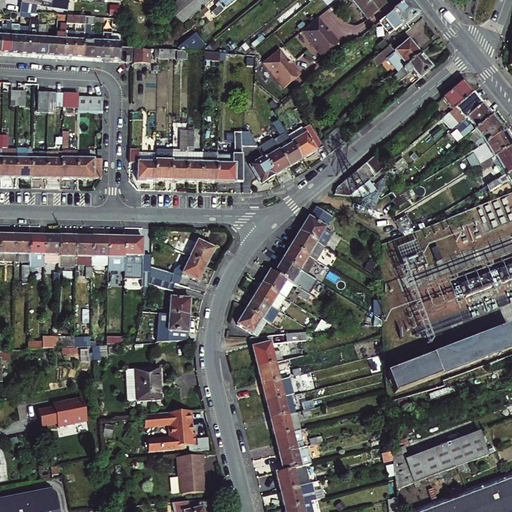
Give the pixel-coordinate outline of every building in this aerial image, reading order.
[(57,3),(42,0),(27,0),(23,21),(25,21),(34,21),(44,22),(45,13),(55,14),(69,16),(71,4),(63,3),(57,3)] [(196,26),(224,3),(221,0),(196,0),(184,10),(196,26)] [(231,17),(252,0),(236,0),(239,3),(228,12),(231,17)] [(379,0),(355,0),(352,3),(365,20),(383,5),(379,0)] [(368,19),(374,27),(390,14),(383,5),(365,20),(366,21),(368,19)] [(406,15),(389,28),(399,40),(404,36),(407,39),(426,24),(414,9),(406,15)] [(81,24),(71,23),(70,29),(70,31),(80,32),(81,24)] [(89,24),(81,24),(80,32),(89,32),(89,31),(89,24)] [(41,64),(43,32),(44,27),(34,26),(33,34),(33,45),(31,64),(41,64)] [(323,26),(306,39),(327,65),(344,51),(335,40),(334,41),(323,26)] [(389,28),(384,32),(394,45),(399,40),(389,28)] [(24,33),(16,32),(13,62),(15,63),(22,63),(24,33)] [(52,32),(43,32),(41,64),(50,65),(51,46),(52,40),(52,32)] [(16,33),(6,33),(6,35),(4,62),(13,62),(16,33)] [(24,33),(22,63),(31,64),(33,45),(33,34),(24,33)] [(70,39),(61,39),(60,47),(59,66),(67,66),(70,39)] [(78,67),(79,40),(70,39),(67,66),(78,67)] [(114,69),(116,40),(107,39),(107,42),(105,69),(114,69)] [(177,50),(157,49),(156,59),(186,59),(186,50),(198,50),(198,39),(177,39),(177,50)] [(88,48),(88,40),(79,40),(78,67),(86,67),(88,48)] [(114,69),(124,70),(125,57),(126,40),(116,40),(114,69)] [(107,42),(97,42),(97,49),(95,68),(105,69),(107,42)] [(59,66),(60,47),(55,47),(51,46),(50,65),(59,66)] [(88,48),(86,67),(95,68),(97,49),(88,48)] [(400,63),(395,55),(375,71),(380,78),(389,70),(401,84),(425,64),(415,51),(400,63)] [(125,57),(124,70),(135,71),(136,58),(125,57)] [(283,57),(267,71),(288,96),(296,90),(305,83),(296,71),(295,72),(283,57)] [(178,60),(165,60),(162,59),(161,69),(178,70),(178,60)] [(154,60),(139,60),(138,74),(153,75),(154,60)] [(208,62),(208,70),(223,71),(223,69),(224,63),(217,63),(208,62)] [(401,84),(398,86),(403,92),(418,81),(424,88),(437,77),(426,64),(425,64),(401,84)] [(473,87),(463,75),(443,91),(453,104),(473,87)] [(483,98),(473,87),(453,104),(439,115),(448,126),(451,124),(483,98)] [(11,106),(19,106),(20,90),(12,90),(11,106)] [(27,90),(20,90),(19,106),(26,107),(27,90)] [(49,108),(50,92),(40,92),(40,112),(49,113),(49,108)] [(56,92),(50,92),(49,108),(55,109),(65,109),(65,108),(65,94),(56,94),(56,92)] [(79,94),(65,94),(65,108),(78,109),(79,94)] [(80,97),(79,111),(105,112),(106,98),(80,97)] [(492,110),(483,98),(451,124),(461,135),(469,129),(474,124),(476,123),(492,110)] [(472,145),(506,126),(492,110),(476,123),(474,124),(482,133),(476,137),(469,141),(472,145)] [(474,124),(469,129),(476,137),(482,133),(474,124)] [(511,139),(511,137),(506,126),(472,145),(470,146),(473,151),(479,148),(478,146),(487,141),(493,151),(511,139)] [(349,149),(338,135),(332,139),(343,154),(349,149)] [(322,148),(315,137),(311,139),(320,149),(322,148)] [(293,149),(286,138),(281,141),(285,146),(276,151),(278,155),(280,158),(293,149)] [(181,165),(174,164),(173,193),(188,194),(190,165),(190,140),(182,139),(181,165)] [(293,149),(297,155),(306,170),(326,157),(320,149),(311,139),(308,141),(307,140),(293,149)] [(343,154),(332,139),(327,144),(338,159),(343,154)] [(511,164),(511,139),(493,151),(482,158),(485,163),(494,158),(495,156),(498,154),(507,168),(511,164)] [(199,140),(190,140),(190,165),(188,194),(204,194),(204,176),(205,165),(198,165),(199,140)] [(264,162),(261,158),(256,149),(253,145),(247,144),(247,147),(247,161),(264,162)] [(327,144),(322,148),(332,164),(338,159),(327,144)] [(236,173),(246,173),(247,161),(247,147),(237,146),(237,167),(236,173)] [(256,149),(261,158),(266,155),(260,146),(256,149)] [(77,180),(77,160),(78,148),(63,148),(63,153),(62,179),(77,180)] [(332,164),(322,148),(320,149),(326,157),(331,164),(332,164)] [(383,160),(374,148),(366,154),(375,166),(383,160)] [(3,149),(2,177),(16,177),(17,159),(17,150),(3,149)] [(16,177),(31,178),(32,152),(32,150),(17,149),(17,150),(17,159),(16,177)] [(293,149),(280,158),(283,163),(297,155),(293,149)] [(32,152),(31,178),(47,178),(48,153),(32,152)] [(62,179),(63,153),(48,153),(47,178),(62,179)] [(375,166),(366,154),(363,157),(372,169),(375,166)] [(498,154),(495,156),(504,170),(507,168),(498,154)] [(293,178),(283,163),(280,158),(278,155),(265,163),(268,168),(273,177),(279,187),(293,178)] [(306,170),(297,155),(283,163),(293,178),(306,170)] [(362,158),(359,160),(368,172),(372,169),(363,157),(362,158)] [(103,161),(77,160),(77,180),(93,180),(93,179),(103,179),(103,161)] [(368,172),(359,160),(354,164),(363,176),(366,174),(368,172)] [(139,191),(157,192),(158,165),(140,164),(140,162),(130,161),(130,174),(140,174),(139,191)] [(158,163),(158,165),(157,192),(173,193),(174,164),(158,163)] [(363,176),(354,164),(348,169),(357,181),(358,179),(363,176)] [(511,164),(507,168),(504,170),(487,179),(493,189),(496,187),(493,183),(500,179),(498,176),(501,175),(503,177),(506,176),(509,173),(511,177),(511,164)] [(220,166),(219,176),(219,194),(246,195),(246,173),(236,173),(237,167),(220,166)] [(277,188),(279,187),(273,177),(268,168),(253,178),(264,197),(270,193),(272,195),(278,190),(277,188)] [(357,181),(348,169),(341,175),(350,186),(357,181)] [(350,186),(348,188),(370,190),(375,186),(366,174),(363,176),(358,179),(357,181),(350,186)] [(335,180),(335,186),(348,188),(350,186),(341,175),(335,180)] [(219,194),(219,176),(204,176),(204,194),(219,194)] [(398,188),(402,186),(399,180),(386,187),(388,192),(390,192),(390,193),(398,188)] [(398,188),(390,193),(390,203),(403,196),(398,188)] [(488,200),(482,202),(484,208),(490,205),(488,200)] [(320,203),(313,212),(312,211),(303,225),(318,236),(327,242),(336,228),(327,222),(333,213),(320,203)] [(491,208),(485,210),(488,216),(494,213),(491,208)] [(390,216),(398,228),(401,227),(410,222),(402,209),(390,216)] [(495,216),(489,218),(491,224),(497,222),(495,216)] [(303,225),(293,239),(309,250),(316,254),(328,263),(337,250),(327,242),(318,236),(303,225)] [(16,252),(17,233),(2,232),(1,252),(1,258),(16,258),(16,252)] [(31,233),(17,233),(16,252),(16,258),(16,261),(31,261),(31,253),(31,233)] [(46,234),(31,233),(31,253),(31,261),(30,264),(30,265),(45,266),(45,261),(46,253),(46,234)] [(61,262),(62,235),(46,234),(46,253),(45,261),(61,262)] [(77,265),(78,235),(62,235),(61,262),(61,266),(77,267),(77,265)] [(93,257),(94,236),(78,235),(77,265),(88,266),(87,277),(93,277),(93,265),(93,257)] [(111,257),(112,237),(94,236),(93,257),(93,265),(110,266),(111,257)] [(127,256),(127,237),(112,237),(111,257),(110,266),(110,269),(126,270),(127,256)] [(145,238),(127,237),(127,256),(126,270),(126,274),(126,278),(142,278),(142,286),(151,286),(153,278),(153,272),(153,269),(154,256),(144,256),(145,238)] [(414,237),(394,245),(403,270),(423,263),(414,237)] [(309,250),(293,239),(284,252),(307,268),(319,276),(328,263),(316,254),(309,250)] [(192,258),(209,266),(216,250),(199,242),(192,258)] [(434,245),(429,247),(434,261),(439,259),(434,245)] [(284,252),(275,266),(298,281),(307,268),(284,252)] [(369,257),(363,266),(369,270),(376,261),(369,257)] [(201,283),(209,266),(192,258),(185,275),(201,283)] [(466,302),(472,318),(511,303),(511,262),(459,282),(464,294),(466,293),(469,301),(466,302)] [(298,281),(275,266),(271,263),(262,276),(285,291),(291,283),(295,286),(299,282),(298,281)] [(175,275),(153,269),(153,272),(153,278),(172,284),(175,275)] [(262,276),(254,289),(269,299),(276,304),(285,291),(262,276)] [(367,277),(363,284),(371,289),(375,283),(367,277)] [(153,278),(151,287),(174,293),(177,285),(172,284),(153,278)] [(308,279),(304,285),(316,293),(320,287),(308,279)] [(269,299),(254,289),(245,302),(260,312),(266,316),(267,317),(276,304),(269,299)] [(175,299),(174,314),(192,316),(193,301),(175,299)] [(260,312),(245,302),(237,316),(257,329),(266,316),(260,312)] [(166,340),(190,338),(192,316),(174,314),(168,314),(166,340)] [(320,315),(313,325),(334,324),(320,315)] [(502,321),(386,366),(393,386),(510,341),(502,321)] [(298,326),(279,327),(280,335),(298,334),(298,326)] [(302,326),(298,326),(298,334),(308,333),(307,326),(302,326)] [(42,339),(42,346),(59,345),(59,337),(59,334),(42,333),(42,339)] [(108,333),(108,343),(110,342),(124,342),(124,334),(108,333)] [(59,345),(74,345),(74,336),(59,337),(59,345)] [(74,336),(74,345),(90,343),(91,336),(74,336)] [(28,339),(28,347),(42,346),(42,339),(28,339)] [(247,344),(252,364),(270,360),(277,358),(275,350),(268,352),(264,340),(247,344)] [(108,343),(92,343),(94,358),(111,357),(110,342),(108,343)] [(0,348),(0,359),(11,359),(11,348),(0,348)] [(274,378),(270,360),(252,364),(256,383),(274,378)] [(138,367),(132,367),(133,399),(139,399),(165,397),(163,365),(138,367)] [(295,373),(289,375),(290,380),(303,378),(301,371),(295,373)] [(261,402),(279,397),(274,378),(256,383),(261,402)] [(105,382),(97,383),(98,391),(106,390),(105,382)] [(287,395),(279,397),(261,402),(265,417),(291,410),(287,395)] [(23,398),(15,400),(18,417),(27,416),(23,398)] [(296,403),(297,409),(304,407),(310,406),(309,400),(296,403)] [(295,428),(291,410),(265,417),(270,435),(295,428)] [(199,446),(196,411),(148,414),(149,427),(172,425),(173,436),(149,437),(150,450),(199,446)] [(488,449),(479,425),(410,450),(406,438),(392,443),(392,449),(394,459),(396,477),(396,482),(488,449)] [(300,446),(295,428),(270,435),(274,452),(292,448),(300,446)] [(304,438),(306,444),(319,441),(317,435),(304,438)] [(274,452),(278,470),(291,467),(297,466),(301,464),(307,463),(302,445),(300,446),(292,448),(274,452)] [(381,452),(384,461),(394,459),(392,449),(381,452)] [(202,455),(176,457),(180,494),(204,492),(202,464),(203,464),(202,455)] [(278,470),(273,471),(277,488),(295,483),(305,481),(301,464),(297,466),(291,467),(278,470)] [(386,467),(389,478),(396,477),(394,465),(386,467)] [(509,511),(511,511),(511,467),(408,504),(410,508),(411,511),(509,511)] [(300,501),(295,483),(277,488),(282,505),(300,501)] [(48,490),(0,499),(0,511),(58,511),(55,494),(48,490)] [(300,501),(282,505),(283,511),(310,511),(307,499),(300,501)] [(202,511),(201,506),(188,509),(187,502),(183,502),(172,502),(174,511),(202,511)]
